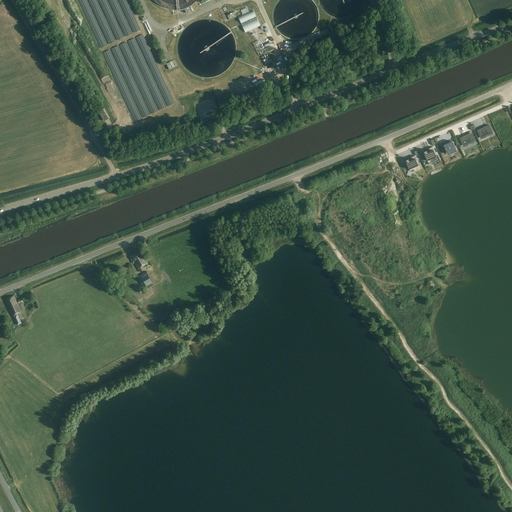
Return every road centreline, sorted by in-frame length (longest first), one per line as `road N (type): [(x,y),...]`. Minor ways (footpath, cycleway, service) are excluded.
road 1 (unclassified): [(0,293),(511,84)]
road 2 (tertiary): [(116,175),(511,23)]
road 3 (unclassified): [(116,175),(12,0)]
road 4 (tertiary): [(0,209),(116,175)]
